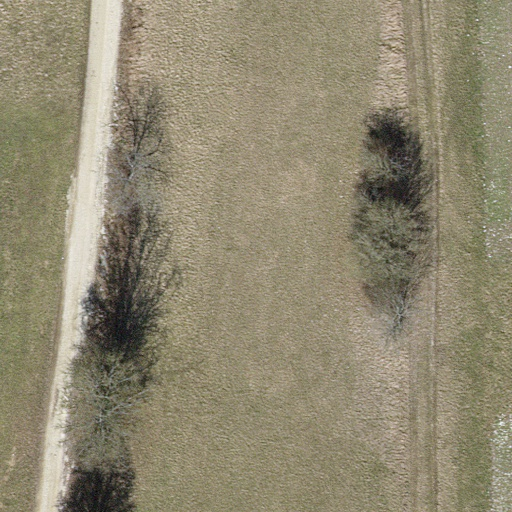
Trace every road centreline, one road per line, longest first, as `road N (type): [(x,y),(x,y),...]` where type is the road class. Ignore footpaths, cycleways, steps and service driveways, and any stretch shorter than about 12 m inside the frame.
road 1 (track): [(109,0),(54,511)]
road 2 (track): [(414,0),(428,207),(426,511)]
